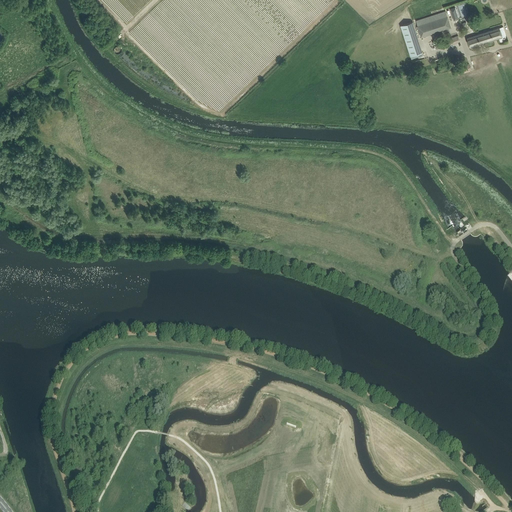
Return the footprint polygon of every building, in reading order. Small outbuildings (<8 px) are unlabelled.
[(460,17),(466,15),(462,5),(457,7),(460,17)] [(418,26),(421,36),(451,27),(446,11),(416,21),(418,26)] [(423,52),(413,21),(401,25),(411,56),(423,52)] [(476,35),(467,38),(469,42),(470,47),(506,36),(505,31),(503,26),(481,34),(476,35)] [(441,48),(460,41),(458,36),(440,43),(441,48)] [(458,74),(472,70),(469,63),(456,68),(458,74)]
